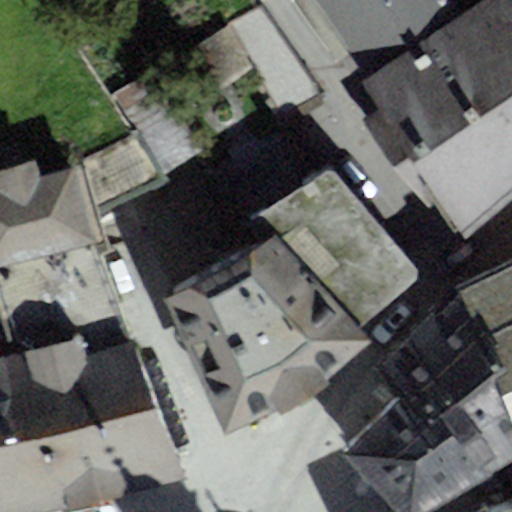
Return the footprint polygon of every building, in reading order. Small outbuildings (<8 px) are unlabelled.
[(455,2),(453,0),(315,0),(359,65),(455,2)] [(511,2),(510,0),(483,0),(363,85),(380,110),(365,120),(399,167),(426,207),(439,198),(460,228),(511,187),(511,2)] [(166,299),(227,436),(276,410),(279,415),(302,401),(330,385),(326,380),(372,341),(358,329),(417,281),(418,271),(333,169),(312,181),(282,129),(214,172),(256,246),(166,299)] [(136,133),(75,167),(90,215),(164,178),(136,133)] [(0,267),(98,243),(90,215),(75,167),(40,179),(35,161),(0,172),(0,267)] [(0,267),(0,325),(10,358),(81,340),(87,355),(132,341),(98,243),(0,267)] [(490,373),(511,363),(511,261),(475,279),(454,288),(490,373)] [(377,369),(401,398),(479,484),(511,463),(511,424),(490,373),(454,288),(377,369)] [(10,358),(0,360),(0,498),(2,511),(61,511),(99,504),(185,480),(132,341),(87,355),(81,340),(10,358)] [(511,363),(490,373),(511,424),(511,363)] [(395,511),(432,511),(479,484),(401,398),(344,458),(377,492),(395,511)]
